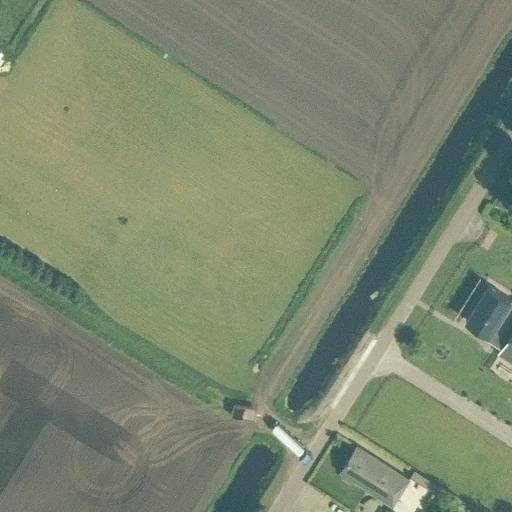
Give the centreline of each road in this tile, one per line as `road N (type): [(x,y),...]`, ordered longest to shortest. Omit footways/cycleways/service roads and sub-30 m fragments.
road 1 (unclassified): [(275,511),(511,134)]
road 2 (track): [(0,259),(314,451)]
